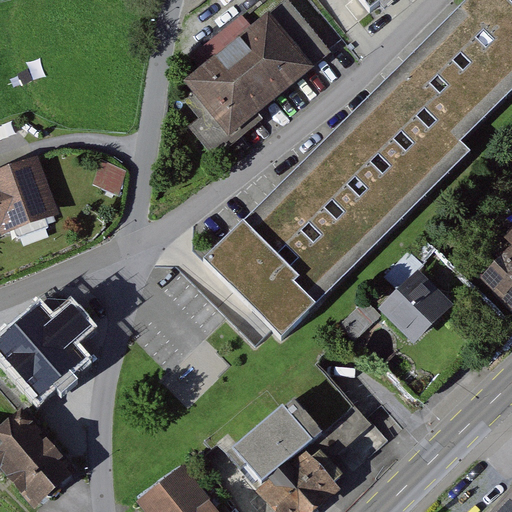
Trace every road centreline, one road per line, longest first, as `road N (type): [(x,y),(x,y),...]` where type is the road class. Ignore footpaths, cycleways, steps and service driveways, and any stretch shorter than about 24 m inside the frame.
road 1 (residential): [(129,251),(264,160),(437,0)]
road 2 (residential): [(107,511),(98,432),(129,251)]
road 3 (residential): [(129,251),(175,0)]
road 4 (primary): [(381,511),(511,384)]
road 5 (residential): [(0,304),(129,251)]
